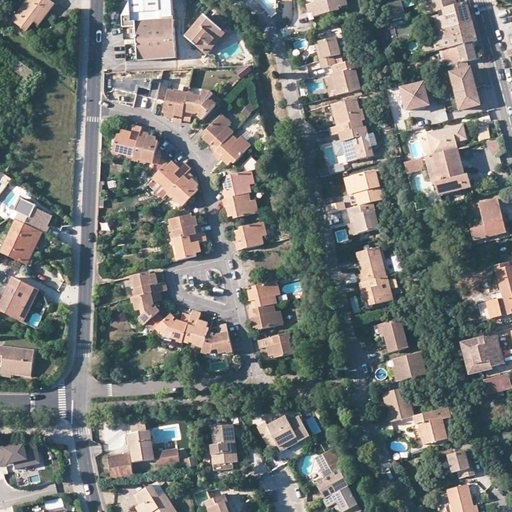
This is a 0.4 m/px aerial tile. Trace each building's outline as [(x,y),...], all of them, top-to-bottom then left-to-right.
[(55,4),(50,0),(26,0),(17,12),(10,7),(2,18),(11,25),(13,21),(27,31),(34,22),(38,17),(43,20),(55,4)] [(175,20),(173,0),(130,0),(131,14),(122,15),(123,27),(136,26),(136,22),(175,20)] [(131,14),(130,0),(123,15),(131,14)] [(307,0),(313,20),(341,12),(340,10),(349,7),(346,0),(307,0)] [(456,0),(428,0),(432,12),(444,9),(458,5),(456,0)] [(402,1),(388,4),(392,21),(406,17),(402,1)] [(467,3),(458,5),(444,9),(445,16),(431,20),(434,33),(473,23),(470,14),(467,3)] [(204,15),(185,37),(197,47),(204,41),(210,46),(223,31),(204,15)] [(39,26),(43,20),(38,17),(34,22),(39,26)] [(175,31),(175,20),(136,22),(136,26),(138,60),(177,58),(175,31)] [(475,32),(473,23),(434,33),(437,43),(436,43),(437,52),(443,50),(473,43),(477,42),(475,32)] [(210,46),(204,53),(207,56),(226,34),(223,31),(210,46)] [(324,59),(320,61),(322,68),(332,66),(337,64),(334,57),(341,55),(337,38),(319,42),(324,59)] [(197,47),(204,53),(210,46),(204,41),(197,47)] [(315,43),(320,61),(324,59),(319,42),(315,43)] [(476,54),(473,43),(443,50),(447,66),(448,66),(466,62),(481,58),(480,53),(476,54)] [(333,76),(338,95),(362,89),(354,60),(337,64),(332,66),(334,74),(333,74),(333,76)] [(468,69),(466,62),(448,66),(460,110),(480,105),(470,68),(468,69)] [(233,67),(242,78),(250,69),(248,66),(233,67)] [(330,97),(338,95),(333,76),(325,78),(330,97)] [(153,81),(153,79),(115,81),(115,90),(136,95),(138,87),(150,90),(149,97),(157,99),(161,83),(153,81)] [(424,86),(402,92),(408,114),(430,108),(424,86)] [(182,120),(188,95),(169,91),(163,113),(166,114),(165,117),(174,119),(173,121),(181,123),(182,120)] [(201,96),(202,96),(201,100),(207,102),(209,99),(216,106),(220,102),(210,93),(202,91),(201,96)] [(189,93),(188,95),(182,120),(191,122),(193,115),(196,115),(197,113),(200,115),(198,116),(203,121),(216,106),(209,99),(207,102),(201,100),(202,96),(201,96),(189,93)] [(338,115),(335,116),(337,127),(329,129),(331,136),(340,134),(365,127),(364,121),(366,120),(363,108),(360,109),(357,98),(334,103),(338,115)] [(242,110),(247,115),(253,108),(248,103),(242,110)] [(208,129),(205,132),(207,134),(204,138),(212,145),(210,147),(215,152),(232,135),(234,132),(229,127),(232,124),(222,114),(208,129)] [(438,131),(428,134),(434,156),(459,149),(457,143),(468,140),(463,125),(443,130),(444,134),(439,135),(438,131)] [(119,134),(114,151),(135,157),(141,132),(142,128),(134,126),(133,133),(122,130),(121,135),(119,134)] [(365,127),(340,134),(342,141),(345,154),(347,162),(374,155),(366,127),(365,127)] [(148,134),(141,132),(135,157),(134,159),(154,164),(157,151),(159,143),(156,142),(157,139),(148,136),(148,134)] [(215,152),(213,154),(219,160),(222,157),(230,165),(233,162),(235,164),(251,146),(242,136),(238,140),(232,135),(215,152)] [(501,150),(498,139),(486,142),(495,154),(501,150)] [(345,154),(342,141),(333,143),(336,154),(339,156),(345,154)] [(434,156),(428,157),(431,166),(439,196),(472,187),(469,175),(466,175),(459,149),(434,156)] [(422,168),(431,166),(428,157),(405,163),(408,174),(423,170),(422,168)] [(170,166),(168,163),(154,177),(170,192),(189,171),(191,169),(185,163),(181,169),(173,162),(170,166)] [(237,174),(228,176),(228,179),(224,180),(226,191),(224,191),(225,199),(249,194),(265,190),(260,169),(237,174)] [(170,192),(169,193),(184,206),(199,190),(197,187),(199,185),(193,179),(195,177),(189,171),(170,192)] [(352,177),(356,194),(356,193),(360,206),(373,202),(383,199),(376,171),(352,177)] [(349,195),(356,194),(352,177),(345,179),(349,195)] [(225,199),(223,200),(224,208),(227,207),(229,217),(235,216),(235,219),(238,218),(259,213),(256,200),(251,201),(249,194),(225,199)] [(21,215),(17,222),(43,235),(47,236),(50,229),(48,228),(46,227),(48,224),(49,225),(53,217),(36,210),(37,208),(22,200),(16,213),(21,215)] [(499,200),(480,204),(485,226),(473,229),(476,240),(508,232),(499,200)] [(342,202),(326,206),(328,214),(344,210),(342,202)] [(354,216),(359,234),(380,228),(373,202),(360,206),(348,209),(350,217),(354,216)] [(435,207),(425,209),(427,216),(437,214),(435,207)] [(192,215),(171,220),(175,239),(202,233),(201,226),(198,226),(196,217),(193,218),(192,215)] [(351,236),(359,234),(354,216),(350,217),(352,224),(348,225),(351,236)] [(32,258),(43,235),(17,222),(2,254),(32,268),(35,260),(32,258)] [(264,222),(240,228),(240,230),(236,231),(238,242),(236,242),(238,251),(265,244),(263,236),(267,236),(264,222)] [(175,239),(175,240),(179,261),(198,256),(197,253),(202,252),(200,242),(207,241),(205,232),(202,233),(175,239)] [(35,260),(47,236),(43,235),(32,258),(35,260)] [(360,275),(362,282),(388,276),(380,248),(358,254),(363,274),(360,275)] [(510,263),(495,267),(501,291),(511,287),(511,266),(511,267),(510,263)] [(150,272),(133,276),(137,297),(160,292),(167,290),(166,286),(165,282),(158,283),(156,274),(150,275),(150,272)] [(369,296),(369,299),(371,306),(394,300),(388,276),(362,282),(360,283),(364,298),(369,296)] [(32,297),(35,299),(40,291),(14,278),(0,305),(0,309),(20,320),(32,297)] [(393,290),(399,288),(396,279),(389,282),(393,290)] [(277,281),(253,287),(253,290),(249,291),(251,301),(249,301),(251,309),(274,304),(278,303),(276,296),(280,295),(277,281)] [(511,287),(501,291),(508,315),(511,313),(511,287)] [(137,297),(134,297),(137,311),(142,310),(143,316),(140,318),(146,325),(159,313),(160,312),(156,308),(154,310),(153,307),(155,305),(154,301),(162,300),(160,292),(137,297)] [(24,322),(35,299),(32,297),(20,320),(24,322)] [(251,309),(248,310),(250,319),(253,318),(255,328),(259,327),(260,330),(284,324),(282,318),(281,311),(276,312),(274,304),(251,309)] [(194,310),(192,316),(184,340),(205,346),(209,333),(211,329),(208,328),(209,323),(200,320),(202,313),(194,310)] [(37,328),(43,316),(34,311),(28,324),(37,328)] [(165,320),(159,313),(146,325),(153,331),(158,327),(165,320)] [(165,320),(158,327),(164,334),(167,332),(173,333),(171,338),(184,342),(184,340),(192,316),(184,314),(182,322),(178,320),(176,322),(175,320),(176,319),(172,314),(167,319),(165,320)] [(382,325),(386,337),(390,353),(410,348),(401,320),(382,325)] [(214,334),(209,333),(205,346),(204,351),(212,353),(213,350),(219,349),(220,353),(233,350),(227,323),(219,325),(221,334),(218,335),(217,337),(214,336),(214,334)] [(378,339),(386,337),(382,325),(375,327),(378,339)] [(266,339),(258,341),(260,349),(268,346),(270,356),(275,355),(275,358),(293,354),(289,333),(266,339)] [(462,343),(471,375),(494,369),(493,367),(506,364),(498,336),(486,339),(485,337),(462,343)] [(2,370),(32,374),(35,351),(0,346),(0,360),(3,361),(2,370)] [(393,384),(427,375),(422,353),(387,362),(393,384)] [(31,378),(32,374),(2,370),(1,376),(11,377),(12,376),(31,378)] [(511,384),(510,374),(485,381),(488,395),(511,389),(511,384)] [(391,409),(387,409),(391,423),(414,417),(415,417),(408,387),(387,392),(391,409)] [(448,408),(415,417),(414,417),(416,424),(419,423),(425,445),(448,439),(442,417),(450,415),(448,408)] [(298,438),(300,443),(311,437),(300,417),(290,423),(287,416),(268,427),(266,424),(258,428),(270,450),(278,446),(279,448),(298,438)] [(132,423),(133,434),(148,432),(146,421),(132,423)] [(232,444),(237,443),(235,425),(214,427),(216,445),(213,445),(215,464),(234,462),(232,444)] [(181,463),(181,457),(176,457),(169,452),(155,454),(152,431),(148,432),(133,434),(130,434),(131,438),(132,444),(133,454),(108,458),(112,482),(134,478),(132,463),(158,460),(159,466),(181,463)] [(282,453),(300,443),(298,438),(279,448),(282,453)] [(0,467),(12,465),(13,471),(39,465),(35,449),(25,447),(19,449),(19,447),(11,446),(6,447),(6,445),(0,446),(0,467)] [(317,483),(326,500),(350,487),(340,468),(343,467),(333,450),(319,457),(323,465),(321,467),(327,478),(317,483)] [(471,472),(469,464),(466,454),(448,459),(453,476),(458,475),(460,482),(476,478),(474,471),(471,472)] [(188,467),(197,466),(196,457),(187,458),(188,467)] [(234,462),(215,464),(215,471),(235,469),(234,462)] [(158,482),(152,486),(160,498),(166,494),(158,482)] [(479,511),(478,505),(475,506),(469,485),(447,491),(451,504),(445,506),(446,511),(479,511)] [(177,511),(166,494),(160,498),(152,486),(136,496),(141,505),(137,509),(139,511),(177,511)] [(338,503),(342,511),(346,511),(359,505),(350,487),(326,500),(324,501),(328,508),(334,506),(338,503)] [(230,511),(235,509),(231,500),(228,502),(226,495),(207,502),(210,511),(230,511)] [(337,511),(342,511),(338,503),(334,506),(337,511)]
